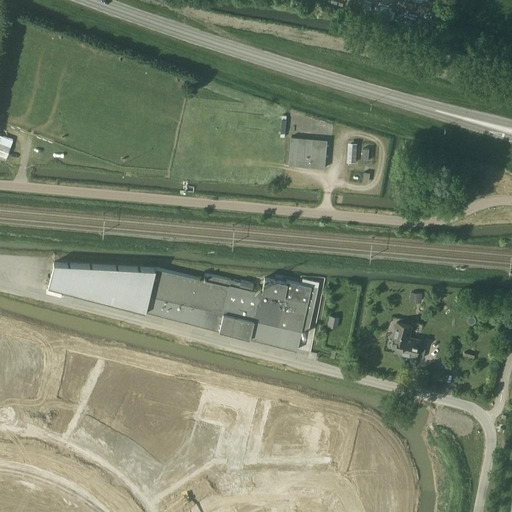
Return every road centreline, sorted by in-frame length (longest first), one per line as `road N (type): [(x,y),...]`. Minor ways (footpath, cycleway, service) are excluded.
road 1 (unclassified): [(477,511),(490,437),(469,408),(0,288)]
road 2 (unclassified): [(511,201),(419,224),(0,184)]
road 3 (primary): [(495,127),(88,0)]
road 4 (residential): [(61,336),(353,410),(336,481)]
road 5 (residential): [(176,511),(220,484),(336,481)]
